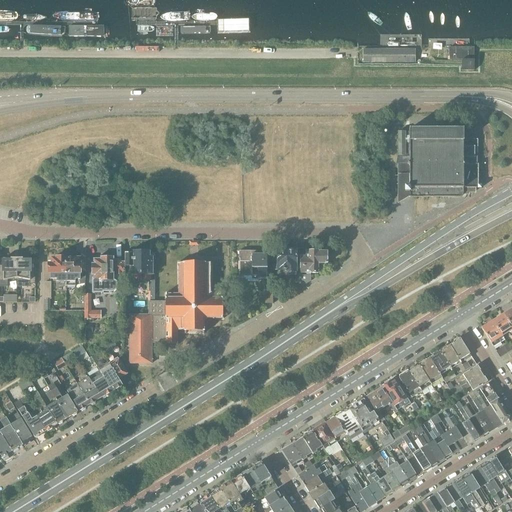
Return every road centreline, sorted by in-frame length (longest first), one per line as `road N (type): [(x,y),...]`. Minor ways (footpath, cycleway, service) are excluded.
road 1 (residential): [(0,483),(349,272),(361,253),(351,235),(338,232),(41,232),(0,225)]
road 2 (tertiary): [(484,98),(78,96)]
road 3 (secondary): [(13,511),(340,305)]
road 4 (tertiary): [(260,439),(461,315)]
road 5 (secondary): [(511,191),(340,305)]
road 6 (secondary): [(340,305),(511,213)]
road 7 (residential): [(384,511),(511,432)]
road 8 (tertiary): [(144,511),(260,439)]
